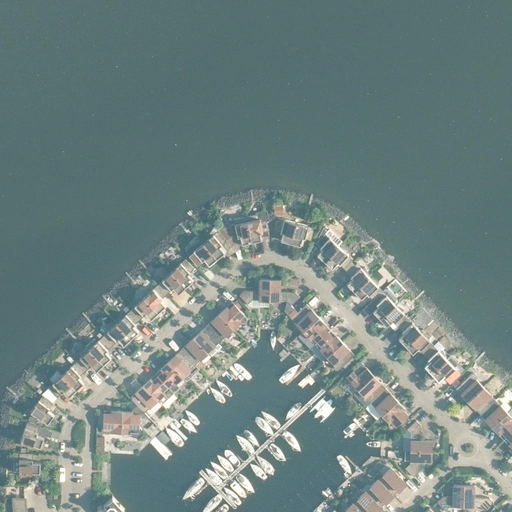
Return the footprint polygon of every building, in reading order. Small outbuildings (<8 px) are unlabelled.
[(288,210),(280,210),(280,220),(288,220),(288,210)] [(265,224),(252,226),(257,247),(267,245),(265,237),(267,237),(268,237),(274,235),(271,223),(265,224)] [(286,245),(306,251),(308,243),(310,244),(316,245),(319,233),(314,231),(289,224),(283,223),(280,236),(285,237),(286,238),(286,237),(288,238),(286,245)] [(237,243),(234,244),(239,255),(248,253),(247,249),(257,247),(252,226),(240,229),(234,231),(237,243)] [(210,247),(208,248),(222,264),(230,257),(233,261),(239,255),(234,244),(232,246),(223,236),(219,240),(217,241),(214,239),(209,246),(210,247)] [(322,260),(330,267),(344,251),(343,250),(344,249),(339,242),(336,244),(335,242),(334,243),(330,239),(321,248),(325,252),(326,253),(328,254),(322,260)] [(208,248),(207,249),(206,246),(194,251),(195,252),(191,256),(194,260),(203,270),(207,266),(208,266),(207,266),(209,264),(214,271),(222,264),(208,248)] [(349,274),(351,275),(358,269),(356,266),(358,264),(352,258),(354,255),(346,251),(345,252),(344,251),(330,267),(337,274),(343,268),(344,269),(344,270),(345,270),(349,274)] [(177,275),(176,276),(191,292),(198,285),(193,279),(194,278),(195,278),(195,277),(199,273),(190,264),(186,268),(184,269),(181,267),(176,275),(177,275)] [(352,289),(359,297),(375,282),(374,281),(374,280),(370,272),(367,274),(366,273),(365,273),(361,268),(360,270),(358,269),(351,275),(353,277),(352,277),(356,282),(358,284),(352,289)] [(168,284),(163,289),(172,299),(176,295),(177,295),(176,295),(178,293),(183,299),(191,292),(176,276),(175,277),(174,277),(167,281),(168,284)] [(374,301),(378,305),(387,296),(382,290),(384,287),(376,282),(376,283),(375,282),(359,297),(366,304),(372,299),(373,300),(374,301)] [(257,305),(275,305),(275,284),(265,284),(265,296),(249,295),(244,300),(253,309),(257,305)] [(275,284),(275,305),(285,306),(292,306),(296,310),(305,302),(301,297),(285,296),(286,285),(275,284)] [(150,301),(149,302),(164,318),(171,311),(166,305),(167,304),(168,303),(172,299),(163,289),(159,293),(157,295),(154,293),(149,300),(150,301)] [(385,324),(400,309),(402,307),(403,305),(392,294),(390,294),(387,296),(378,305),(382,309),(381,309),(382,310),(382,309),(383,311),(378,316),(385,324)] [(141,310),(135,315),(145,325),(149,321),(151,319),(156,325),(164,318),(149,302),(148,303),(147,302),(139,307),(141,310)] [(232,311),(224,318),(239,334),(246,327),(248,328),(250,327),(252,326),(252,324),(252,322),(237,306),(232,311)] [(301,329),(308,336),(324,322),(317,314),(312,309),(303,317),(296,323),(302,328),(301,329)] [(399,328),(403,332),(413,323),(408,317),(410,314),(402,310),(401,310),(400,309),(385,324),(392,331),(398,326),(399,328)] [(293,320),(296,323),(303,317),(300,314),(293,320)] [(123,327),(122,328),(136,344),(144,337),(138,331),(140,329),(140,330),(141,329),(140,329),(145,325),(135,315),(131,319),(130,321),(127,319),(122,326),(123,327)] [(217,326),(212,330),(226,346),(231,341),(239,334),(224,318),(217,325),(217,326)] [(316,343),(321,349),(336,334),(331,329),(324,322),(308,336),(316,344),(316,343)] [(404,344),(411,351),(426,337),(417,327),(413,323),(403,332),(407,336),(407,337),(408,337),(409,338),(404,344)] [(112,337),(108,341),(117,351),(121,347),(122,347),(122,346),(123,345),(129,351),(136,344),(122,328),(121,329),(120,328),(112,332),(114,336),(112,337)] [(212,330),(199,342),(213,358),(221,351),(226,346),(212,330)] [(325,354),(332,361),(348,347),(341,340),(336,334),(321,349),(325,354)] [(425,355),(429,360),(439,350),(435,346),(434,345),(436,342),(428,337),(427,338),(426,337),(411,351),(418,359),(423,353),(425,355),(425,356),(425,355)] [(102,346),(94,354),(109,369),(117,362),(111,357),(113,355),(117,351),(108,341),(104,345),(102,346)] [(191,349),(186,354),(201,370),(206,365),(213,358),(199,342),(191,349)] [(348,347),(332,361),(339,369),(339,371),(339,373),(340,375),(342,375),(345,374),(360,360),(355,354),(348,347)] [(429,371),(436,379),(452,364),(451,363),(452,362),(448,355),(444,356),(443,355),(439,350),(429,360),(433,364),(434,364),(435,366),(429,371)] [(85,363),(81,367),(90,377),(94,373),(95,372),(96,371),(101,376),(109,369),(94,354),(93,355),(93,354),(85,358),(86,361),(85,363)] [(173,366),(192,386),(205,374),(201,370),(186,354),(173,366)] [(75,360),(72,363),(78,370),(81,367),(75,360)] [(452,364),(436,379),(444,386),(449,381),(451,382),(450,382),(451,383),(455,387),(460,383),(465,378),(461,374),(459,372),(461,369),(454,364),(453,365),(452,364)] [(161,378),(179,398),(192,386),(173,366),(166,373),(161,378)] [(68,379),(67,380),(82,395),(89,388),(84,382),(85,381),(86,381),(90,377),(81,367),(78,370),(77,371),(75,372),(72,370),(67,378),(68,379)] [(356,387),(363,394),(379,380),(372,372),(372,373),(367,367),(351,381),(350,383),(351,386),(352,387),(354,388),(356,387)] [(148,390),(163,405),(167,410),(179,398),(161,378),(156,383),(148,390)] [(461,393),(473,406),(488,392),(481,384),(482,383),(482,380),(480,379),(478,378),(476,379),(466,389),(461,393)] [(82,395),(67,380),(66,381),(65,380),(57,384),(59,387),(58,389),(53,393),(62,402),(67,398),(67,399),(67,398),(69,397),(74,402),(82,395)] [(371,402),(375,407),(391,393),(386,387),(379,380),(363,394),(370,402),(371,402)] [(135,402),(142,410),(150,418),(155,412),(163,405),(148,390),(141,397),(135,402)] [(480,414),(485,419),(500,405),(495,400),(488,392),(473,406),(480,414)] [(380,412),(387,420),(403,405),(396,398),(391,393),(375,407),(380,412)] [(45,423),(53,429),(59,420),(53,415),(54,414),(55,414),(56,415),(60,410),(58,408),(48,400),(44,405),(36,416),(37,417),(35,420),(34,420),(37,422),(35,425),(40,428),(42,424),(44,425),(44,424),(45,423)] [(403,405),(387,420),(394,427),(393,429),(394,431),(395,433),(397,433),(400,433),(415,418),(403,405)] [(490,424),(497,432),(511,417),(511,416),(505,410),(500,405),(485,419),(490,424)] [(127,416),(127,437),(137,437),(138,439),(140,440),(142,440),(144,439),(146,437),(147,435),(146,432),(145,431),(145,422),(150,418),(142,410),(137,415),(137,416),(127,416)] [(116,437),(127,437),(127,416),(117,415),(109,415),(109,430),(107,431),(107,433),(107,436),(109,438),(111,439),(113,439),(115,438),(116,437)] [(504,439),(509,444),(511,441),(511,417),(497,432),(504,439)] [(416,445),(416,455),(437,456),(437,446),(425,445),(426,430),(421,425),(412,434),(416,438),(416,445)] [(46,441),(49,433),(32,427),(30,433),(26,445),(27,446),(26,450),(36,452),(37,451),(36,451),(37,450),(46,453),(49,443),(46,441)] [(437,456),(416,455),(416,466),(416,468),(410,473),(419,482),(424,477),(425,466),(437,466),(437,456)] [(25,477),(26,481),(25,481),(26,482),(36,480),(36,479),(36,478),(45,478),(46,467),(38,467),(38,465),(38,458),(25,458),(25,464),(24,477),(25,477)] [(390,481),(385,485),(399,501),(404,496),(412,489),(396,472),(388,479),(390,481)] [(377,493),(372,497),(385,511),(386,511),(391,508),(399,501),(385,485),(383,484),(376,491),(377,493)] [(458,511),(468,511),(469,490),(459,490),(458,502),(448,501),(442,507),(447,511),(454,511),(456,511),(458,511)] [(469,490),(468,511),(486,511),(493,511),(499,508),(494,503),(479,502),(479,490),(469,490)] [(344,494),(340,498),(344,502),(348,498),(344,494)] [(364,505),(359,509),(361,511),(385,511),(372,497),(371,496),(363,503),(364,505)] [(126,511),(118,502),(107,511),(105,511),(104,511),(102,511),(126,511)] [(30,511),(30,509),(30,503),(18,503),(18,510),(18,511),(30,511)]
